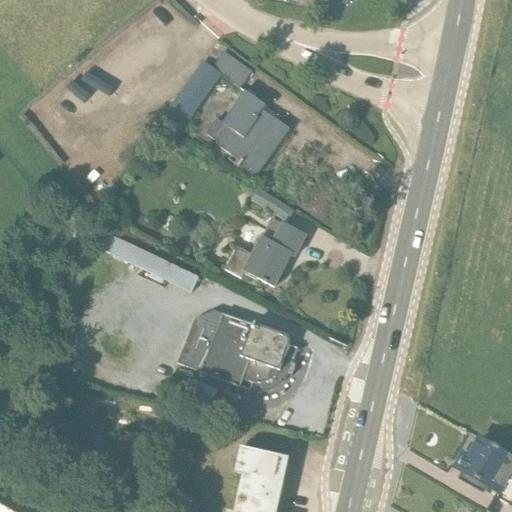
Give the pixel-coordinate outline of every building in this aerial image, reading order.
[(160,131),(178,144),(223,82),(242,96),(253,80),(226,60),(213,76),(204,69),(160,131)] [(277,127),(280,123),(246,100),(224,131),(218,126),(207,141),(219,150),(217,152),(232,163),(228,168),(239,176),(238,178),(250,187),(255,179),(259,182),(291,137),(277,127)] [(259,197),(253,208),(289,229),(295,219),(259,197)] [(238,254),(226,277),(242,286),(245,280),(275,296),(292,264),(296,266),(308,244),(273,226),(253,262),(238,254)] [(83,229),(75,244),(153,281),(151,285),(162,291),(165,286),(192,299),(199,285),(83,229)] [(284,388),(288,382),(298,355),(290,353),(291,349),(290,346),(288,343),(215,318),(195,327),(179,371),(256,399),(262,399),(268,398),(274,396),(280,392),(284,388)] [(464,461),(457,475),(468,481),(464,488),(484,499),(486,495),(501,503),(509,488),(511,489),(511,463),(482,446),(470,464),(464,461)] [(166,500),(184,505),(194,459),(176,454),(166,500)] [(237,511),(279,511),(290,466),(242,455),(236,480),(244,482),(237,511)]
